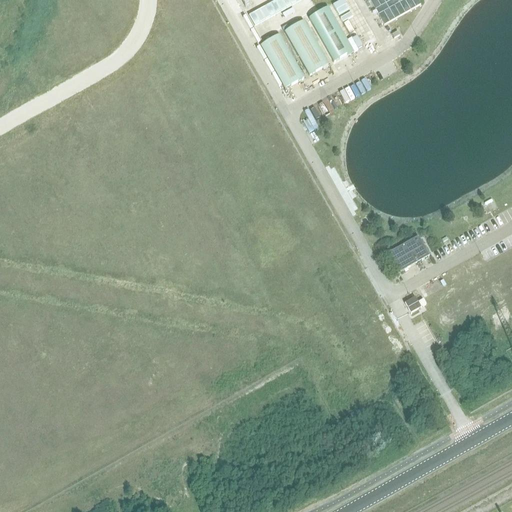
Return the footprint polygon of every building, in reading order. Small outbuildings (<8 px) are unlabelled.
[(345,0),(333,6),(355,50),(374,40),(354,0),(345,0)] [(384,26),(420,6),(417,0),(369,0),(373,8),(377,14),(384,26)] [(350,53),(327,12),(311,21),(334,62),(350,53)] [(309,77),(328,66),(303,22),(284,33),(309,77)] [(285,90),(304,79),(279,36),(260,47),(285,90)] [(361,91),(371,86),(366,75),(356,80),(361,91)] [(308,115),(302,117),(305,129),(312,127),(308,115)] [(396,275),(428,257),(417,237),(385,255),(396,275)] [(415,298),(404,304),(410,314),(421,308),(415,298)]
